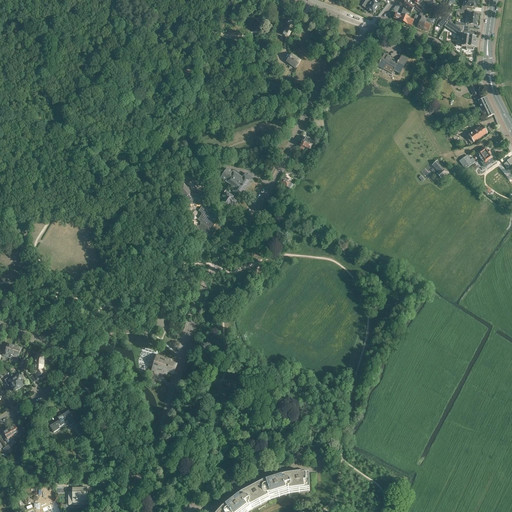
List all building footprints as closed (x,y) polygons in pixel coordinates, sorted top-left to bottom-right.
[(374,0),(366,0),(362,6),(367,9),(373,14),(374,13),(375,12),(376,11),(375,10),(379,4),(374,1),(374,0)] [(423,0),(422,0),(413,0),(416,2),(414,4),(417,6),(421,10),(422,10),(424,8),(419,5),(423,0)] [(477,7),(477,2),(462,1),(462,6),(461,6),(461,10),(467,11),(467,7),(475,8),(475,7),(477,7)] [(405,8),(408,11),(409,12),(411,9),(412,10),(414,8),(406,2),(402,6),(405,8)] [(423,10),(422,10),(421,10),(420,13),(419,16),(417,21),(420,22),(418,27),(418,28),(420,28),(421,28),(423,29),(427,19),(422,17),(425,10),(423,10)] [(461,10),(457,10),(457,13),(466,14),(466,19),(477,20),(477,17),(478,17),(478,15),(477,14),(467,13),(467,11),(461,10)] [(403,23),(405,17),(406,16),(400,13),(399,15),(396,13),(395,16),(394,17),(394,18),(394,19),(398,21),(403,23)] [(432,21),(427,19),(423,29),(426,30),(426,31),(427,32),(428,31),(431,24),(434,25),(436,19),(437,19),(438,14),(435,13),(433,17),(433,18),(432,21)] [(440,22),(437,26),(441,29),(443,26),(444,24),(445,25),(444,27),(458,36),(459,34),(462,36),(461,47),(466,47),(466,50),(467,50),(473,51),(473,50),(474,48),(475,37),(473,37),(474,33),(468,32),(468,28),(468,27),(464,26),(464,23),(456,23),(455,26),(454,25),(448,21),(446,23),(446,22),(448,19),(450,21),(452,18),(447,14),(446,16),(445,15),(440,22)] [(416,22),(417,21),(419,16),(415,15),(413,20),(405,17),(403,23),(407,25),(411,26),(413,21),(416,22)] [(280,34),(285,36),(288,28),(288,29),(292,20),(286,18),(283,26),(283,27),(280,34)] [(400,74),(408,60),(401,56),(398,62),(384,54),(380,61),(379,63),(377,66),(391,74),(393,70),(400,74)] [(286,62),(295,68),(300,61),(292,55),(286,62)] [(475,88),(474,85),(469,87),(472,93),(473,96),(477,94),(475,88)] [(421,95),(425,89),(421,86),(417,93),(421,95)] [(478,101),(483,114),(486,119),(494,115),(489,105),(486,97),(478,101)] [(469,136),(474,143),(479,140),(481,139),(481,138),(487,133),(482,126),(468,136),(469,136)] [(302,142),(300,146),(301,146),(300,149),(303,150),(304,148),(305,148),(310,150),(313,142),(309,140),(310,139),(308,138),(307,139),(305,138),(303,142),(302,142)] [(480,159),(489,152),(488,150),(487,151),(487,150),(487,149),(486,149),(485,148),(476,154),(478,157),(480,159)] [(490,154),(489,152),(480,159),(481,161),(483,164),(492,158),(492,157),(492,156),(491,156),(491,155),(490,155),(490,154)] [(474,163),(475,162),(472,159),(470,160),(467,156),(459,161),(465,170),(470,166),(474,163)] [(439,171),(436,173),(441,179),(448,172),(437,160),(432,166),(436,170),(438,170),(439,171)] [(252,178),(246,174),(245,174),(244,174),(241,178),(233,172),(232,172),(227,169),(221,178),(226,182),(225,182),(233,187),(229,192),(226,190),(224,193),(226,194),(223,198),(226,199),(223,203),(227,206),(229,204),(233,206),(234,206),(236,204),(235,203),(236,202),(232,199),(233,198),(230,196),(233,192),(240,197),(240,196),(244,192),(244,191),(247,186),(248,186),(247,186),(251,181),(252,178)] [(290,189),(292,185),(287,181),(289,179),(285,177),(284,176),(280,183),(290,189)] [(201,205),(202,205),(202,207),(199,211),(201,213),(201,215),(198,220),(200,222),(200,226),(199,226),(198,226),(197,227),(197,228),(197,229),(198,230),(210,239),(210,238),(215,232),(211,229),(215,223),(212,220),(216,214),(204,205),(205,197),(204,196),(205,196),(205,195),(204,194),(203,193),(200,193),(193,192),(190,192),(192,190),(187,184),(185,186),(184,186),(183,186),(179,189),(179,190),(180,191),(179,191),(184,196),(185,197),(184,197),(187,200),(187,204),(188,204),(189,205),(192,205),(193,204),(196,205),(200,206),(201,205)] [(492,190),(487,186),(486,187),(484,190),(485,190),(483,192),(487,195),(489,193),(492,190)] [(162,310),(162,311),(159,316),(165,319),(168,313),(167,312),(167,310),(165,309),(164,311),(162,310)] [(8,345),(4,357),(10,359),(14,347),(8,345)] [(14,347),(10,359),(14,360),(15,357),(18,358),(19,353),(21,354),(22,351),(21,350),(21,349),(19,348),(17,347),(14,347)] [(149,362),(152,353),(142,350),(139,359),(149,362)] [(35,365),(43,366),(43,362),(45,358),(38,354),(34,363),(35,363),(35,365)] [(171,361),(158,357),(153,371),(154,371),(154,374),(159,375),(159,373),(165,375),(166,371),(168,372),(168,371),(172,372),(174,366),(170,365),(171,361)] [(35,365),(35,367),(32,368),(38,377),(45,373),(44,372),(44,371),(44,370),(43,370),(43,366),(35,365)] [(17,376),(14,378),(20,388),(25,385),(21,378),(23,377),(20,373),(17,375),(17,376)] [(20,388),(14,378),(9,382),(8,382),(10,385),(11,385),(13,388),(12,388),(14,391),(15,391),(20,388)] [(67,412),(64,414),(62,415),(61,414),(59,415),(60,416),(57,418),(59,420),(49,426),(54,433),(60,429),(59,427),(66,423),(67,423),(69,426),(75,423),(70,413),(72,412),(70,409),(67,411),(67,412)] [(9,429),(13,436),(19,433),(20,435),(22,433),(19,428),(17,429),(14,425),(9,429)] [(9,429),(3,432),(5,436),(4,437),(6,440),(7,440),(13,436),(9,429)] [(249,511),(252,510),(253,510),(270,500),(289,494),(290,494),(309,492),(309,476),(305,476),(305,475),(305,474),(304,473),(303,473),(302,473),(298,473),(298,472),(295,472),(295,474),(292,474),(292,477),(289,477),(289,478),(286,479),(283,480),(282,479),(282,478),(281,477),(280,477),(279,477),(275,478),(275,477),(272,478),(272,479),(268,481),(267,481),(267,482),(267,483),(267,484),(267,485),(264,486),(261,487),(261,486),(260,486),(260,485),(259,485),(258,485),(257,485),(254,487),(253,486),(250,487),(251,489),(247,491),(246,491),(246,492),(246,493),(246,494),(247,495),(244,497),(241,499),(241,497),(240,497),(239,497),(238,497),(237,497),(234,500),(233,498),(230,500),(231,502),(228,504),(227,505),(227,506),(227,507),(227,508),(228,509),(226,511),(224,511),(222,511),(249,511)] [(87,492),(89,492),(89,486),(83,486),(83,489),(73,489),(73,494),(71,494),(71,497),(73,497),(73,505),(87,505),(87,492)] [(52,507),(44,510),(44,511),(59,511),(55,501),(51,503),(52,507)]
